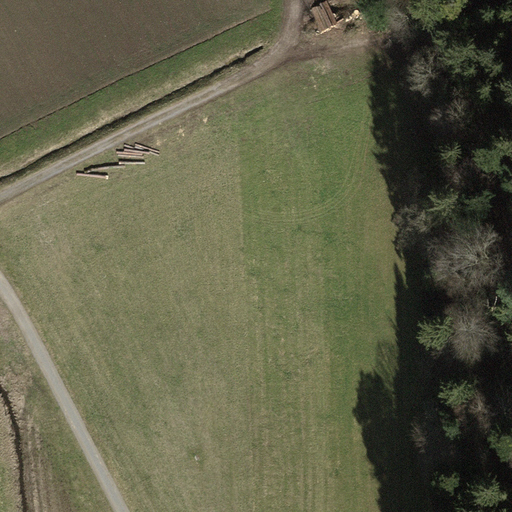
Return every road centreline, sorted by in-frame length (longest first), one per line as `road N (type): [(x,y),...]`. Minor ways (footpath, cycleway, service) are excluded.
road 1 (track): [(281,53),(0,199)]
road 2 (track): [(0,282),(128,511)]
road 3 (track): [(511,34),(456,24),(281,53)]
